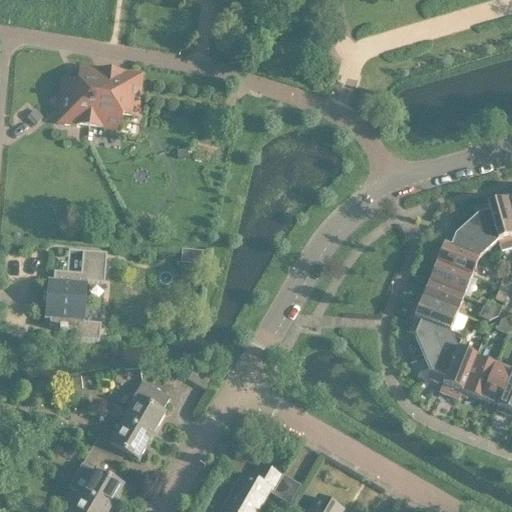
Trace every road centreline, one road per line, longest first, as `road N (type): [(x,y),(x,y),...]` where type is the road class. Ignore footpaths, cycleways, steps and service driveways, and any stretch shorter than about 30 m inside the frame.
road 1 (residential): [(384,189),(361,132),(332,109),(192,70),(3,33)]
road 2 (residential): [(458,511),(234,389)]
road 3 (residential): [(234,389),(304,271),(341,224),(384,189)]
road 4 (residential): [(166,511),(234,389)]
road 5 (residential): [(384,189),(511,150)]
